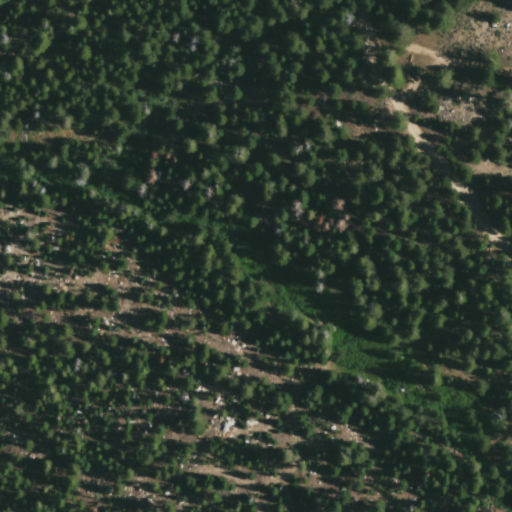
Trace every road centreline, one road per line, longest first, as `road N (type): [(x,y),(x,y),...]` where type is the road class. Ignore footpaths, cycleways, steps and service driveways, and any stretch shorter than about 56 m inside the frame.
road 1 (track): [(511,245),(423,139),(349,0)]
road 2 (track): [(511,69),(412,47),(372,50)]
